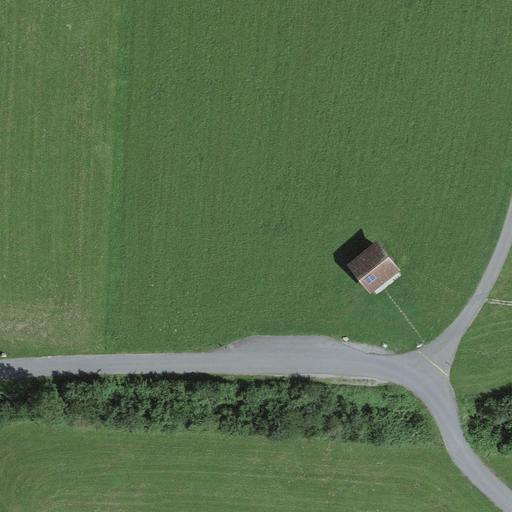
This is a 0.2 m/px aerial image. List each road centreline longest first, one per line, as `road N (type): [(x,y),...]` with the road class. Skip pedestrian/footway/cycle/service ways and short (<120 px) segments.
road 1 (track): [(511,502),(468,459),(419,368),(0,370)]
road 2 (track): [(511,218),(493,275),(466,319),(419,368)]
